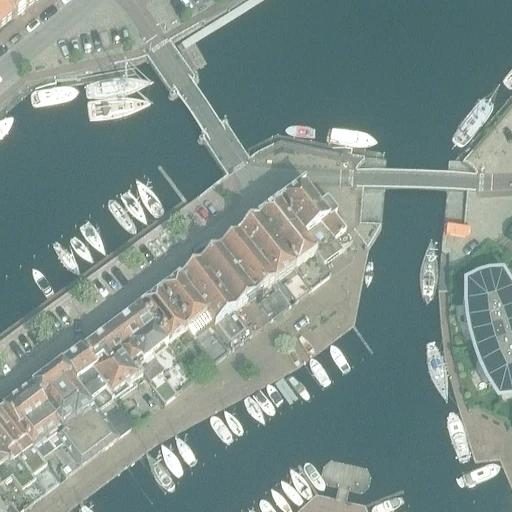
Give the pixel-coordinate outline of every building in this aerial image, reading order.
[(0,0),(0,6),(11,21),(17,16),(16,15),(24,9),(25,10),(35,1),(36,0),(0,0)] [(0,29),(11,21),(0,6),(0,29)] [(302,188),(278,206),(322,267),(351,245),(332,220),(335,217),(335,215),(326,204),(324,203),(318,209),(302,188)] [(278,206),(257,222),(295,272),(305,288),(309,294),(330,278),(322,267),(278,206)] [(257,222),(238,236),(274,286),(277,284),(293,305),(309,294),(305,288),(295,272),(257,222)] [(238,236),(218,251),(254,300),(270,323),(290,308),(274,287),(274,286),(238,236)] [(218,251),(198,266),(235,315),(251,337),(270,323),(254,300),(218,251)] [(198,266),(179,280),(180,281),(210,323),(215,330),(232,352),(251,337),(235,315),(198,266)] [(468,303),(465,303),(472,347),(489,388),(491,386),(500,401),(510,400),(511,402),(511,401),(511,298),(509,299),(496,278),(487,279),(486,277),(469,286),(468,303)] [(179,280),(160,295),(187,331),(196,342),(213,366),(227,355),(211,332),(207,335),(202,329),(210,323),(180,281),(179,280)] [(160,295),(140,309),(168,345),(187,331),(160,295)] [(139,310),(106,335),(121,353),(120,355),(132,371),(136,369),(163,407),(175,398),(160,377),(162,375),(150,359),(168,345),(140,309),(139,310)] [(106,335),(81,354),(96,371),(93,375),(111,400),(141,377),(138,373),(137,374),(134,371),(136,369),(132,371),(120,355),(121,353),(106,335)] [(96,371),(81,354),(80,355),(62,367),(98,414),(113,403),(110,400),(111,400),(93,375),(96,371)] [(119,440),(104,420),(99,415),(98,414),(62,367),(47,378),(101,454),(119,440)] [(47,378),(32,390),(64,434),(58,439),(80,469),(101,454),(47,378)] [(32,390),(4,411),(32,447),(42,461),(53,453),(64,468),(59,471),(65,480),(80,469),(58,439),(64,434),(32,390)] [(118,410),(104,420),(119,440),(133,430),(118,410)] [(4,411),(0,413),(0,424),(17,448),(17,449),(22,457),(20,458),(33,478),(45,495),(59,484),(46,467),(42,461),(32,447),(4,411)] [(0,424),(0,445),(12,460),(0,468),(0,471),(9,483),(12,481),(31,506),(45,495),(33,478),(20,458),(22,457),(17,449),(17,448),(0,424)] [(0,445),(0,468),(12,460),(0,445)] [(0,511),(16,511),(0,489),(0,511)]
